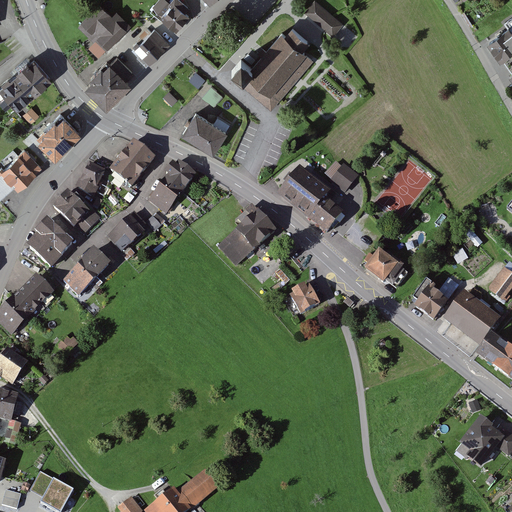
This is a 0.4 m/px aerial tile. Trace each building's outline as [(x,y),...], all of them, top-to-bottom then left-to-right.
[(178,0),(163,18),(176,29),(192,10),(178,0)] [(315,3),(305,14),(330,35),(340,23),(315,3)] [(100,8),(81,25),(95,39),(89,45),(99,56),(130,27),(117,13),(110,19),(100,8)] [(157,28),(136,48),(147,60),(168,40),(157,28)] [(284,37),(279,33),(251,67),(246,72),(278,98),(311,58),(302,50),(308,43),(291,29),(284,37)] [(504,30),(486,43),(499,62),(511,52),(511,32),(508,36),(504,30)] [(117,58),(110,65),(124,80),(131,73),(117,58)] [(0,88),(0,91),(16,110),(51,80),(34,60),(0,88)] [(85,84),(105,105),(128,83),(124,80),(110,65),(107,62),(101,68),(99,66),(90,76),(92,78),(85,84)] [(199,87),(206,80),(198,72),(191,79),(199,87)] [(212,87),(204,97),(216,106),(224,96),(212,87)] [(33,108),(25,115),(32,123),(41,116),(33,108)] [(41,134),(34,141),(52,158),(78,132),(60,114),(54,121),(52,119),(39,132),(41,134)] [(212,125),(195,115),(185,132),(211,149),(228,122),(218,116),(212,125)] [(153,160),(132,144),(111,170),(131,187),(153,160)] [(42,167),(24,149),(0,172),(0,202),(1,203),(15,189),(17,192),(42,167)] [(195,178),(179,165),(176,169),(172,166),(165,175),(169,177),(153,197),(170,210),(195,178)] [(278,192),(308,217),(325,196),(330,190),(299,165),(278,192)] [(332,181),(344,191),(357,177),(345,166),(332,181)] [(102,175),(89,168),(78,188),(91,195),(102,175)] [(99,221),(74,197),(72,200),(67,196),(53,210),(73,229),(76,226),(85,235),(99,221)] [(344,211),(325,196),(308,217),(327,231),(344,211)] [(276,227),(253,205),(240,219),(243,222),(220,246),(240,265),(276,227)] [(134,216),(108,239),(121,253),(144,234),(141,230),(144,228),(134,216)] [(156,218),(149,223),(156,231),(162,225),(156,218)] [(39,236),(28,248),(48,267),(70,243),(46,221),(35,233),(39,236)] [(378,252),(364,269),(381,282),(385,277),(397,286),(406,275),(378,252)] [(92,253),(66,281),(80,294),(106,266),(92,253)] [(489,290),(503,300),(511,288),(511,272),(505,267),(504,267),(489,287),(489,290)] [(36,276),(0,313),(0,324),(13,337),(32,317),(36,321),(59,297),(36,276)] [(293,292),(290,294),(300,312),(320,301),(309,283),(306,285),(304,282),(292,289),(293,292)] [(415,307),(431,319),(444,303),(427,290),(415,307)] [(445,317),(476,343),(497,320),(466,294),(445,317)] [(477,355),(511,383),(511,351),(492,336),(477,355)] [(67,340),(59,348),(68,356),(79,345),(73,339),(70,342),(67,340)] [(25,365),(6,352),(0,361),(0,372),(15,382),(25,365)] [(17,399),(0,394),(0,435),(6,438),(17,399)] [(468,457),(481,466),(497,447),(505,436),(503,434),(492,426),(494,424),(481,414),(459,442),(462,444),(470,450),(466,455),(468,457)] [(497,447),(509,456),(511,452),(511,434),(506,430),(503,434),(505,436),(497,447)] [(466,455),(470,450),(462,444),(456,451),(466,459),(468,457),(466,455)] [(43,498),(54,479),(40,472),(30,491),(43,498)] [(173,490),(145,511),(189,511),(218,490),(205,474),(177,496),(173,490)] [(41,503),(57,511),(62,511),(74,490),(54,479),(43,498),(41,503)] [(6,490),(2,504),(17,509),(21,494),(6,490)] [(141,511),(132,500),(119,510),(120,511),(141,511)]
